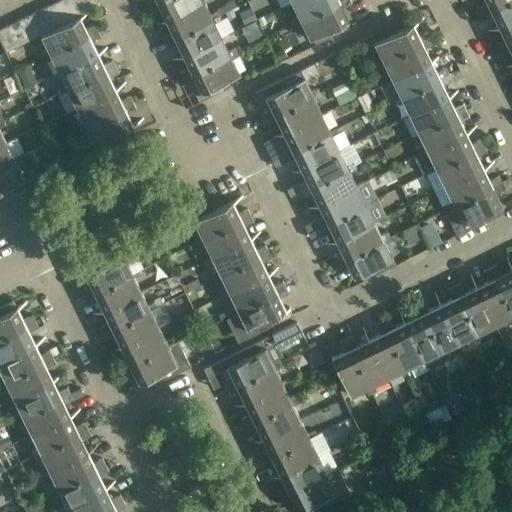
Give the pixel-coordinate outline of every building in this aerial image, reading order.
[(67,22),(57,0),(47,5),(57,27),(67,22)] [(69,0),(57,0),(67,22),(78,17),(69,0)] [(88,12),(82,0),(69,0),(78,17),(88,12)] [(82,0),(88,12),(99,7),(95,0),(82,0)] [(158,0),(147,6),(150,12),(161,7),(166,19),(204,0),(158,0)] [(162,35),(165,42),(219,15),(236,6),(233,0),(229,0),(225,2),(226,4),(216,9),(217,11),(211,14),(204,0),(166,19),(172,30),(162,35)] [(292,19),(294,23),(340,0),(295,0),(291,2),(298,16),(292,19)] [(349,0),(340,0),(294,23),(296,27),(302,24),(309,38),(347,20),(341,8),(351,3),(349,0)] [(486,0),(488,2),(477,7),(481,13),(508,0),(486,0)] [(494,14),(500,26),(511,20),(511,0),(508,0),(481,13),(484,19),(494,14)] [(47,32),(57,27),(47,5),(37,10),(47,32)] [(251,7),(243,10),(248,23),(256,19),(251,7)] [(26,15),(37,37),(40,35),(47,32),(37,10),(26,15)] [(16,20),(27,42),(37,37),(26,15),(16,20)] [(178,43),(184,55),(222,36),(215,22),(221,19),(219,15),(165,42),(168,48),(178,43)] [(78,17),(67,22),(57,27),(47,32),(40,35),(47,49),(41,52),(43,56),(98,30),(95,24),(84,29),(78,17)] [(17,47),(27,42),(16,20),(6,25),(17,47)] [(511,20),(500,26),(505,38),(495,43),(498,49),(511,42),(511,20)] [(396,32),(375,42),(374,43),(381,57),(375,60),(377,64),(431,38),(428,32),(417,37),(411,24),(396,32)] [(17,47),(6,25),(0,28),(0,40),(6,52),(17,47)] [(375,42),(396,32),(392,25),(372,35),(375,42)] [(98,30),(43,56),(45,60),(51,57),(58,71),(96,53),(90,41),(101,36),(98,30)] [(222,36),(184,55),(190,66),(180,71),(183,78),(237,51),(235,47),(229,50),(222,36)] [(431,38),(377,64),(379,68),(385,65),(392,79),(429,61),(423,49),(434,44),(431,38)] [(511,50),(511,51),(511,42),(498,49),(501,55),(511,50)] [(237,51),(183,78),(186,84),(196,79),(205,98),(229,87),(226,80),(239,73),(232,59),(239,55),(237,51)] [(96,53),(58,71),(65,85),(59,88),(61,92),(115,66),(112,60),(102,65),(96,53)] [(394,100),(448,74),(445,67),(435,73),(429,61),(392,79),(398,93),(392,96),(394,100)] [(28,65),(17,71),(20,77),(32,72),(28,65)] [(69,93),(76,107),(114,89),(108,77),(118,72),(115,66),(61,92),(63,96),(69,93)] [(265,119),(321,92),(319,88),(310,92),(303,78),(300,70),(278,81),(282,88),(266,95),(272,108),(262,113),(265,119)] [(409,115),(447,97),(441,85),(451,80),(448,74),(394,100),(396,104),(402,101),(409,115)] [(114,89),(76,107),(83,121),(77,124),(79,128),(133,102),(130,96),(119,101),(114,89)] [(278,120),(284,132),(321,114),(314,100),(323,96),(321,92),(265,119),(268,125),(278,120)] [(447,97),(409,115),(416,129),(410,132),(412,136),(466,110),(463,103),(453,108),(447,97)] [(95,120),(79,128),(81,132),(87,129),(94,143),(98,142),(102,149),(135,133),(125,113),(136,108),(133,102),(97,120),(95,120)] [(427,151),(464,133),(459,121),(469,116),(466,110),(412,136),(414,140),(420,137),(427,151)] [(269,154),(272,160),(282,155),(330,132),(321,114),(284,132),(290,144),(269,154)] [(330,132),(282,155),(285,161),(296,156),(301,168),(338,150),(332,136),(339,132),(337,128),(330,132)] [(464,133),(427,151),(433,165),(427,168),(429,172),(483,145),(480,139),(470,144),(464,133)] [(51,143),(57,155),(63,152),(65,144),(63,138),(51,143)] [(0,166),(20,157),(18,153),(12,156),(5,142),(0,144),(0,166)] [(38,149),(41,155),(49,157),(54,155),(49,144),(38,149)] [(483,145),(429,172),(431,176),(437,173),(444,187),(482,168),(476,157),(486,152),(483,145)] [(338,150),(301,168),(307,180),(297,185),(300,191),(355,164),(354,160),(346,164),(338,150)] [(0,166),(0,189),(18,181),(23,179),(16,164),(22,161),(20,157),(0,166)] [(313,192),(319,204),(356,186),(349,172),(357,168),(355,164),(300,191),(303,197),(313,192)] [(482,168),(444,187),(451,201),(445,204),(447,208),(501,181),(498,175),(488,180),(482,168)] [(0,198),(22,188),(18,181),(0,189),(0,198)] [(500,205),(494,193),(504,188),(501,181),(447,208),(445,209),(457,234),(503,211),(500,205)] [(356,186),(319,204),(325,216),(304,226),(307,232),(372,200),(371,197),(363,200),(356,186)] [(331,228),(337,240),(373,222),(367,208),(375,204),(372,200),(307,232),(310,238),(320,233),(331,228)] [(196,241),(203,238),(250,215),(247,209),(237,214),(231,202),(194,220),(201,234),(194,237),(196,241)] [(250,215),(203,238),(196,241),(199,245),(205,242),(211,256),(249,238),(243,226),(253,221),(250,215)] [(373,222),(337,240),(342,251),(332,256),(335,263),(390,236),(388,232),(380,236),(373,222)] [(335,263),(338,269),(349,264),(355,276),(376,266),(379,273),(395,265),(385,244),(392,241),(390,236),(368,247),(357,252),(335,263)] [(249,238),(211,256),(218,270),(212,273),(214,277),(268,251),(265,245),(254,250),(249,238)] [(268,251),(214,277),(216,281),(222,278),(229,292),(266,274),(260,262),(271,257),(268,251)] [(81,290),(84,296),(132,273),(123,255),(86,273),(92,285),(81,290)] [(489,268),(511,315),(511,269),(500,275),(495,265),(489,268)] [(488,281),(476,287),(494,325),(509,318),(511,324),(511,323),(511,315),(489,268),(483,271),(488,281)] [(98,297),(104,309),(141,291),(134,277),(140,274),(138,270),(132,273),(84,296),(87,302),(98,297)] [(230,309),(232,313),(285,287),(282,281),(272,286),(266,274),(229,292),(236,306),(230,309)] [(197,279),(183,286),(186,292),(200,285),(197,279)] [(481,331),(494,325),(476,287),(464,293),(459,282),(453,285),(480,340),(484,338),(481,331)] [(480,340),(453,285),(447,288),(452,299),(440,305),(459,342),(472,336),(475,343),(480,340)] [(279,313),(283,320),(293,315),(289,308),(284,310),(278,298),(289,293),(285,287),(232,313),(234,317),(240,314),(247,329),(279,313)] [(99,326),(102,332),(156,306),(153,302),(147,305),(141,291),(104,309),(109,321),(99,326)] [(0,337),(35,321),(32,314),(21,320),(15,307),(12,300),(0,305),(0,337)] [(441,351),(459,342),(440,305),(428,310),(423,300),(417,303),(441,351)] [(422,360),(441,351),(417,303),(411,306),(416,316),(404,322),(422,360)] [(115,333),(121,345),(158,327),(151,313),(157,310),(156,306),(102,332),(105,338),(115,333)] [(409,366),(422,360),(404,322),(392,328),(387,318),(381,321),(408,375),(412,373),(409,366)] [(35,321),(0,337),(0,359),(33,344),(28,332),(38,327),(35,321)] [(380,334),(368,340),(387,377),(400,371),(403,377),(408,375),(381,321),(375,324),(380,334)] [(297,322),(271,335),(274,341),(278,348),(278,347),(303,335),(300,330),(297,322)] [(158,327),(121,345),(127,357),(117,362),(120,368),(173,342),(171,338),(165,341),(158,327)] [(373,384),(387,377),(368,340),(357,346),(352,335),(345,338),(372,392),(376,390),(373,384)] [(327,365),(334,379),(340,376),(350,395),(365,388),(368,394),(372,392),(369,386),(359,367),(345,338),(339,341),(344,352),(332,358),(333,362),(327,365)] [(223,383),(226,389),(281,362),(279,358),(272,361),(262,339),(224,358),(227,365),(228,365),(234,378),(223,383)] [(173,342),(120,368),(123,374),(133,369),(142,389),(190,366),(177,340),(173,342)] [(33,344),(0,359),(0,369),(3,376),(0,377),(0,382),(52,357),(49,350),(39,355),(33,344)] [(305,351),(313,366),(324,360),(316,345),(305,351)] [(7,384),(14,398),(51,380),(45,368),(55,363),(52,357),(0,382),(0,384),(1,387),(7,384)] [(240,390),(246,402),(283,383),(276,369),(283,366),(281,362),(226,389),(229,395),(240,390)] [(120,369),(111,373),(114,379),(123,375),(120,369)] [(51,380),(14,398),(21,412),(15,415),(17,419),(70,393),(67,386),(57,391),(51,380)] [(496,381),(482,388),(487,399),(501,392),(496,381)] [(283,383),(246,402),(251,413),(241,418),(244,425),(298,398),(296,393),(290,396),(283,383)] [(464,396),(469,407),(485,400),(480,388),(464,396)] [(70,393),(17,419),(19,423),(25,420),(31,434),(68,416),(63,404),(73,399),(70,393)] [(298,398),(244,425),(247,431),(257,426),(263,437),(301,419),(294,405),(300,402),(298,398)] [(32,451),(34,455),(88,428),(85,422),(74,427),(68,416),(31,434),(38,448),(32,451)] [(259,454),(262,460),(316,434),(314,429),(307,432),(301,419),(263,437),(269,449),(259,454)] [(88,428),(34,455),(36,459),(42,456),(49,470),(86,451),(80,440),(91,435),(88,428)] [(316,434),(262,460),(265,467),(275,462),(281,473),(318,455),(312,441),(318,438),(316,434)] [(86,451),(49,470),(56,484),(50,487),(52,491),(58,488),(105,464),(102,458),(92,463),(86,451)] [(276,490),(279,496),(337,468),(337,467),(334,469),(331,465),(325,468),(318,455),(281,473),(286,485),(276,490)] [(58,488),(67,506),(104,487),(98,476),(108,471),(105,464),(58,488)] [(350,493),(337,468),(279,496),(282,503),(292,498),(299,510),(314,502),(318,509),(350,493)] [(390,489),(384,475),(368,483),(374,496),(390,489)] [(56,511),(57,511),(98,511),(123,500),(120,494),(109,499),(104,487),(67,506),(56,511)] [(123,500),(98,511),(115,511),(126,506),(123,500)]
